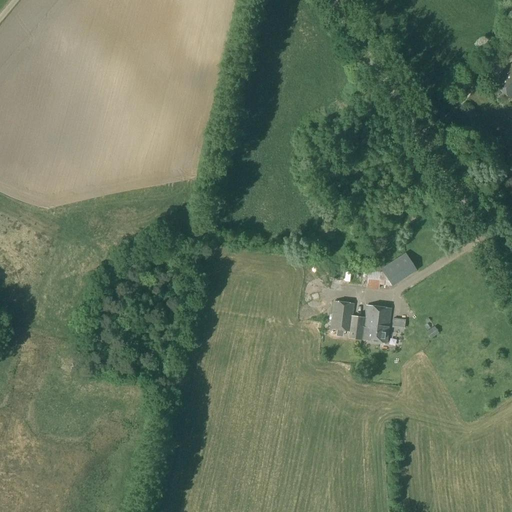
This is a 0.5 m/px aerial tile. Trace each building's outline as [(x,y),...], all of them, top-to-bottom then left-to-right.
[(509,100),(511,96),(511,63),(492,84),(509,100)] [(391,287),(416,271),(405,253),(380,269),(382,272),(343,268),(341,286),(378,290),(379,285),(391,287)] [(416,306),(427,325),(474,298),(463,279),(416,306)] [(364,318),(351,316),(353,304),(333,301),(329,329),(349,331),(348,338),(386,343),(391,309),(366,306),(364,318)] [(393,318),(392,326),(404,327),(405,320),(393,318)] [(434,327),(426,332),(430,339),(439,333),(434,327)]
